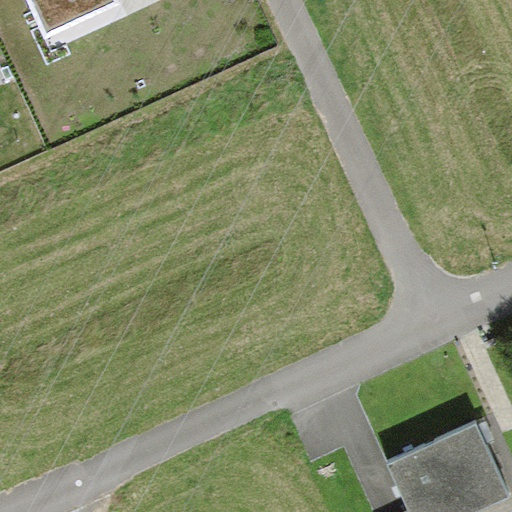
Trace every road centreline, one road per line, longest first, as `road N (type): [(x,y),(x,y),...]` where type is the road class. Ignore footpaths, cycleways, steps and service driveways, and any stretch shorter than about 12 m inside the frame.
road 1 (residential): [(435,313),(10,511)]
road 2 (residential): [(435,313),(289,0)]
